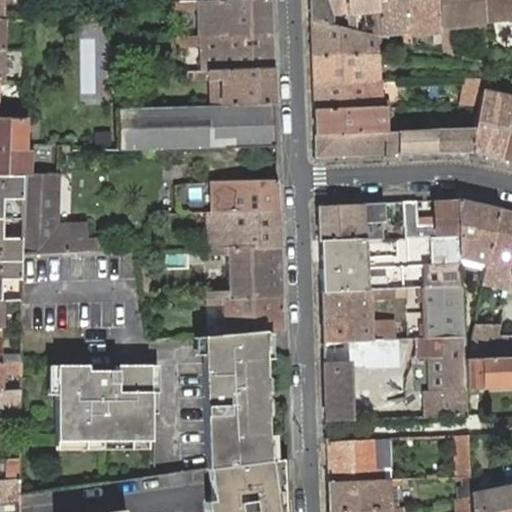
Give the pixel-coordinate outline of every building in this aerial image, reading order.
[(24,7),(24,0),(15,0),(15,2),(15,21),(24,21),(24,7)] [(271,34),(269,0),(232,0),(216,0),(197,1),(174,2),(175,9),(198,9),(199,36),(271,34)] [(310,0),(311,21),(350,30),(347,15),(345,0),(310,0)] [(345,0),(347,15),(350,30),(356,32),(355,14),(371,12),(373,36),(381,37),(381,36),(378,11),(376,0),(345,0)] [(406,0),(376,0),(378,11),(381,36),(387,38),(386,29),(403,27),(405,43),(412,45),(411,34),(406,0)] [(436,0),(406,0),(411,34),(417,34),(417,26),(433,25),(434,32),(440,31),(436,0)] [(481,0),(436,0),(440,31),(440,32),(442,52),(451,55),(447,19),(477,16),(478,24),(484,23),(484,15),(481,0)] [(511,0),(481,0),(484,15),(490,15),(490,7),(511,5),(511,0)] [(511,5),(490,7),(490,15),(511,12),(511,5)] [(350,30),(311,21),(312,57),(377,54),(379,54),(381,37),(373,36),(356,32),(350,30)] [(417,26),(417,34),(434,32),(433,25),(417,26)] [(272,69),(271,34),(199,36),(177,37),(177,45),(199,44),(200,71),(209,71),(272,69)] [(377,54),(312,57),(313,84),(379,81),(377,54)] [(274,104),(272,69),(209,71),(200,71),(187,72),(187,81),(209,80),(221,80),(221,107),(274,104)] [(482,93),(485,77),(467,78),(461,106),(479,105),(482,93)] [(221,80),(209,80),(210,107),(221,107),(221,80)] [(379,81),(313,84),(314,110),(381,107),(381,106),(387,106),(390,106),(389,101),(381,101),(380,81),(379,81)] [(511,103),(511,99),(482,93),(479,105),(474,128),(469,152),(500,159),(511,103)] [(511,103),(500,159),(511,161),(511,103)] [(275,147),(274,104),(221,107),(210,107),(119,109),(119,119),(119,150),(224,147),(225,148),(275,147)] [(381,107),(314,110),(315,135),(382,133),(381,107)] [(0,175),(18,175),(18,155),(24,155),(25,120),(24,120),(7,119),(0,119),(0,175)] [(469,152),(474,128),(434,130),(434,153),(469,152)] [(434,153),(434,130),(397,132),(398,153),(434,153)] [(382,133),(315,135),(316,157),(398,153),(397,132),(382,133)] [(24,155),(18,155),(18,175),(22,175),(30,175),(30,155),(24,155)] [(0,219),(1,219),(1,200),(22,201),(22,175),(18,175),(0,175),(0,219)] [(21,239),(21,255),(101,252),(101,246),(86,247),(86,226),(55,227),(56,175),(30,175),(22,175),(22,201),(21,219),(21,239)] [(277,212),(277,181),(210,182),(211,213),(277,212)] [(458,236),(456,200),(455,200),(435,201),(436,225),(427,225),(422,226),(417,226),(417,221),(416,202),(403,202),(404,226),(404,238),(434,237),(437,237),(458,236)] [(485,270),(498,210),(457,200),(456,200),(458,236),(458,263),(458,265),(485,270)] [(374,214),(368,215),(367,204),(317,206),(319,241),(363,240),(374,239),(374,214)] [(508,290),(511,276),(511,270),(511,213),(498,210),(485,270),(482,284),(508,290)] [(279,247),(277,212),(211,213),(205,213),(206,249),(279,247)] [(0,261),(21,262),(21,255),(21,239),(1,239),(1,219),(0,219),(0,261)] [(460,285),(458,265),(458,263),(458,236),(437,237),(434,237),(435,265),(422,266),(424,287),(460,285)] [(319,241),(321,293),(377,289),(387,289),(386,275),(365,276),(363,240),(319,241)] [(221,299),(280,297),(279,247),(206,249),(204,249),(204,256),(226,256),(226,292),(205,292),(204,299),(206,299),(221,299)] [(0,261),(0,301),(0,280),(20,281),(20,276),(21,262),(0,261)] [(463,337),(462,325),(460,285),(424,287),(426,338),(463,337)] [(321,293),(322,342),(386,340),(394,339),(394,320),(369,321),(369,300),(394,298),(393,289),(387,289),(377,289),(321,293)] [(222,335),(261,332),(282,330),(280,297),(221,299),(206,299),(204,299),(195,299),(195,305),(206,305),(221,305),(222,335)] [(467,359),(492,358),(497,338),(500,324),(474,324),(474,326),(467,359)] [(202,348),(206,469),(208,469),(227,466),(252,463),(273,460),(272,433),(265,433),(262,345),(261,332),(222,335),(202,336),(202,348)] [(325,404),(325,422),(350,421),(348,364),(382,363),(382,366),(391,365),(391,354),(388,353),(388,347),(394,347),(395,356),(434,355),(435,417),(465,415),(464,388),(464,360),(463,337),(426,338),(394,339),(386,340),(322,342),(323,365),(325,404)] [(492,358),(511,357),(511,337),(497,338),(492,358)] [(511,357),(492,358),(467,359),(464,360),(464,388),(479,387),(478,387),(511,386),(511,357)] [(0,392),(1,392),(4,392),(4,374),(10,374),(20,373),(20,362),(4,363),(0,362),(0,392)] [(55,443),(149,442),(148,367),(114,367),(114,373),(85,373),(85,368),(54,368),(55,443)] [(1,392),(2,414),(20,412),(20,401),(20,391),(10,391),(4,392),(1,392)] [(424,400),(409,401),(410,418),(425,417),(424,400)] [(409,401),(393,401),(394,419),(409,418),(410,418),(409,401)] [(456,477),(469,476),(467,436),(455,436),(456,477)] [(370,440),(326,442),(327,483),(381,480),(390,480),(388,439),(370,440)] [(10,459),(19,457),(20,440),(10,441),(10,459)] [(0,505),(18,505),(19,495),(19,480),(19,457),(10,459),(10,481),(0,481),(0,505)] [(285,511),(283,487),(281,475),(279,459),(273,460),(252,463),(227,466),(208,469),(211,487),(213,502),(206,503),(207,511),(285,511)] [(457,487),(457,499),(470,497),(469,493),(469,476),(461,477),(461,487),(457,487)] [(390,480),(381,480),(327,483),(328,510),(389,508),(396,508),(396,502),(388,503),(387,487),(401,486),(400,479),(395,479),(390,480)] [(511,484),(469,493),(470,497),(470,511),(492,511),(511,507),(511,484)] [(455,511),(470,511),(470,497),(457,499),(455,499),(455,511)]
